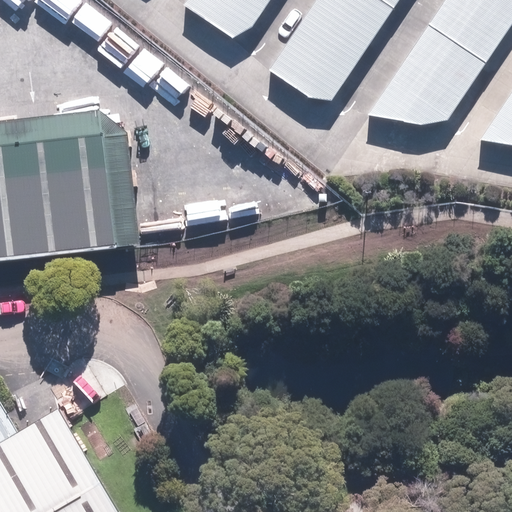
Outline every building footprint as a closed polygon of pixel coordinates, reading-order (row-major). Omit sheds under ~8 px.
[(258,0),(177,0),(168,14),(223,52),(258,0)] [(390,0),(308,0),(254,79),(310,117),(390,0)] [(511,17),(511,0),(437,0),(349,129),(429,138),(511,17)] [(511,89),(467,156),(511,158),(511,89)] [(0,259),(147,244),(136,129),(109,108),(0,120),(0,259)] [(0,511),(132,511),(67,401),(21,428),(0,391),(0,511)]
